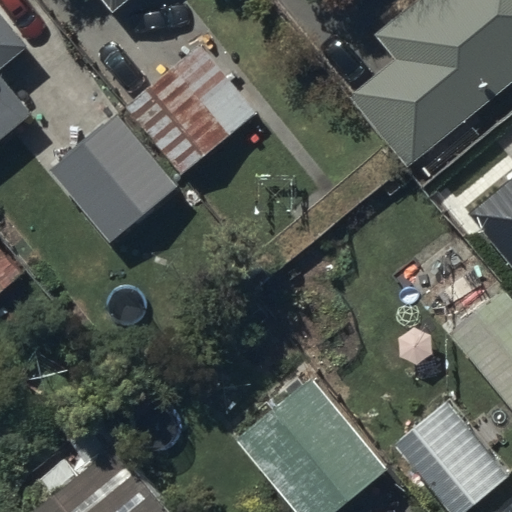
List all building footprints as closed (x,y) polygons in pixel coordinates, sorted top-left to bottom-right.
[(511,0),(416,0),(379,31),(398,56),(353,92),(410,162),(511,79),(511,0)] [(0,4),(0,136),(34,109),(0,67),(0,66),(30,41),(0,4)] [(128,102),(184,170),(258,110),(202,42),(128,102)] [(120,108),(52,164),(114,239),(182,182),(120,108)] [(0,243),(0,316),(36,286),(0,243)] [(511,399),(511,290),(507,284),(453,327),(511,399)] [(307,511),(327,511),(389,462),(314,372),(241,432),(307,511)] [(459,511),(463,511),(511,472),(449,397),(399,439),(459,511)] [(31,511),(171,511),(115,444),(31,511)]
